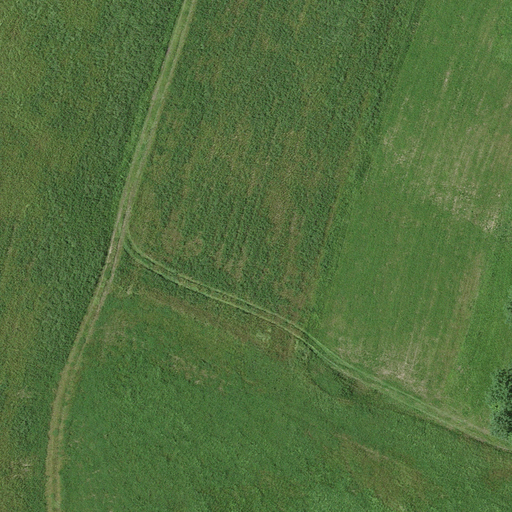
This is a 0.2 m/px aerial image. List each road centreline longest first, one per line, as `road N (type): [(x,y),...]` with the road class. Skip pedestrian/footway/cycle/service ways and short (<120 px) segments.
road 1 (track): [(57,511),(51,453),(59,396),(182,0)]
road 2 (track): [(303,341),(418,405),(511,444)]
